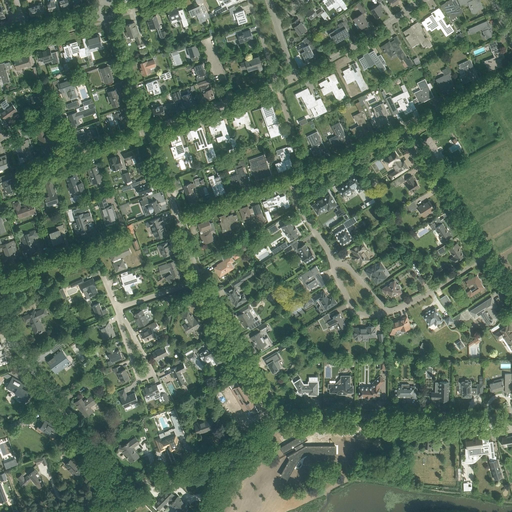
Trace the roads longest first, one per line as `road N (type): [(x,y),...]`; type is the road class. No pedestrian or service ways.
road 1 (tertiary): [(279,421),(511,414)]
road 2 (residential): [(116,493),(23,356),(4,312)]
road 3 (residential): [(279,421),(200,280)]
road 4 (residential): [(294,78),(416,5)]
road 5 (tertiary): [(486,254),(414,132)]
road 6 (residential): [(116,493),(222,452),(236,457)]
